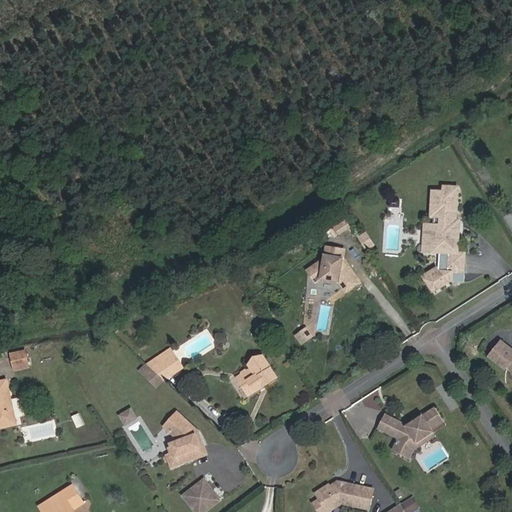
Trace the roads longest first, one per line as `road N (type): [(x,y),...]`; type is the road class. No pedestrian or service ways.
road 1 (residential): [(435,339),(294,428),(276,456)]
road 2 (residential): [(511,460),(435,339)]
